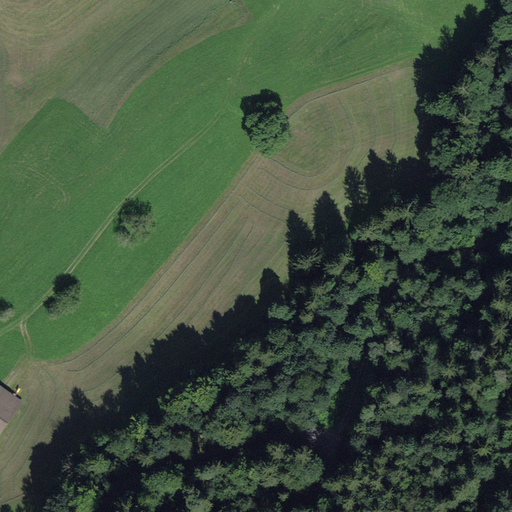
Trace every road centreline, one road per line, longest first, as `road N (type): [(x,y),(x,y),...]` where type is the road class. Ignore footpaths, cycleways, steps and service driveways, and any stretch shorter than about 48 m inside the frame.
road 1 (track): [(326,449),(399,275),(425,257),(493,242),(511,209)]
road 2 (unclassified): [(100,511),(145,473),(298,433),(317,438),(328,461),(298,511)]
